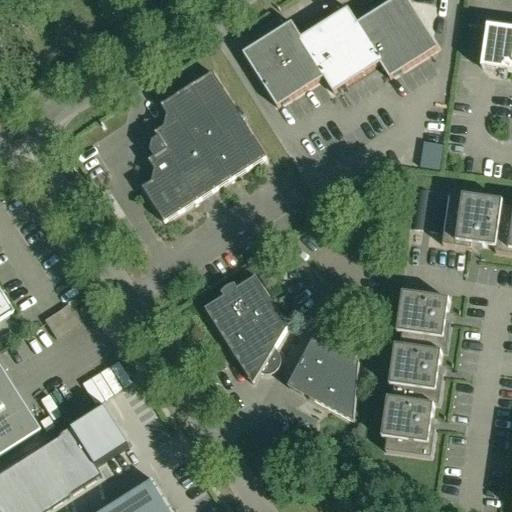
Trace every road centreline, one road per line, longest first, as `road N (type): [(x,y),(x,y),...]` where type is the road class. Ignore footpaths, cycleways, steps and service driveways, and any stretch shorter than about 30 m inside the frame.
road 1 (unclassified): [(260,511),(21,132)]
road 2 (unclassified): [(21,132),(230,0)]
